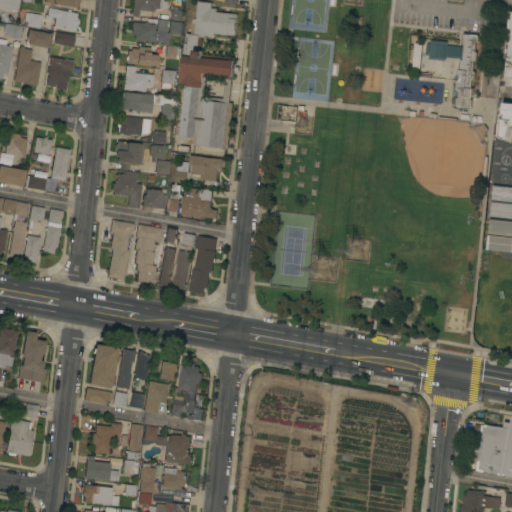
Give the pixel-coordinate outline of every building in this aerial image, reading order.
[(18,0),(16,13),(0,10),(0,0),(18,0)] [(79,0),(78,7),(76,7),(76,8),(71,7),(71,8),(48,4),(48,3),(44,2),(44,0),(79,0)] [(132,0),(166,0),(165,9),(154,8),(154,10),(152,10),(152,11),(138,10),(138,15),(131,15),(132,0)] [(212,2),(211,8),(217,8),(216,11),(237,14),(235,35),(214,33),(214,36),(208,35),(208,37),(202,37),(201,50),(202,51),(202,56),(234,60),(233,63),(235,63),(234,73),(232,73),(229,102),(233,103),(228,149),(193,145),(194,138),(179,136),(184,85),(185,86),(186,84),(179,83),(184,43),(187,43),(188,34),(194,34),(195,23),(192,23),(192,19),(193,20),(193,18),(196,18),(198,1),(212,2)] [(76,13),(75,18),(77,18),(76,26),(75,26),(74,30),(53,27),(54,17),(50,16),(50,20),(43,19),(44,14),(46,15),(47,8),(76,13)] [(170,9),(182,10),(181,21),(169,20),(170,9)] [(511,11),(511,127),(510,127),(508,136),(507,138),(505,139),(502,138),(501,136),(500,135),(504,102),(511,103),(511,86),(509,86),(510,78),(505,78),(507,57),(506,57),(510,11),(511,11)] [(25,12),(40,15),(39,22),(51,24),(50,30),(26,26),(27,21),(23,21),(25,12)] [(154,24),(153,30),(155,31),(157,19),(166,20),(165,32),(169,33),(168,44),(152,42),(152,41),(133,39),(134,34),(131,34),(132,21),(154,24)] [(169,21),(184,22),(182,33),(180,32),(180,34),(167,32),(169,21)] [(21,26),(18,39),(2,36),(5,23),(21,26)] [(50,33),(47,48),(27,44),(27,39),(25,39),(27,29),(50,33)] [(72,46),(53,43),(55,32),(74,35),(72,46)] [(479,35),(478,42),(476,42),(475,51),(477,52),(476,62),(474,62),(474,71),(476,71),(475,82),(472,81),(471,99),(472,99),(471,109),(467,109),(466,111),(459,111),(459,108),(455,108),(456,96),(455,96),(455,92),(457,92),(455,90),(456,84),(455,84),(455,80),(455,76),(457,77),(457,69),(459,69),(460,60),(462,60),(464,46),(462,45),(463,33),(479,35)] [(0,38),(6,40),(5,45),(12,46),(7,74),(2,73),(1,79),(0,78),(0,38)] [(430,44),(431,40),(447,42),(446,46),(462,47),(462,58),(459,58),(459,59),(445,57),(445,61),(429,59),(429,55),(425,55),(426,44),(430,44)] [(415,43),(418,43),(418,42),(420,42),(420,43),(423,43),(420,68),(413,67),(415,43)] [(165,45),(176,46),(176,47),(181,47),(180,57),(176,57),(176,58),(165,57),(165,45)] [(36,85),(13,81),(19,46),(23,46),(22,48),(31,49),(29,60),(39,62),(36,85)] [(130,51),(131,48),(137,48),(138,46),(150,47),(149,54),(158,55),(157,66),(126,63),(127,50),(130,51)] [(72,60),(71,70),(68,69),(64,90),(54,88),(54,86),(45,85),(47,73),(46,73),(47,67),(48,67),(50,57),(72,60)] [(122,88),(125,65),(135,66),(134,72),(153,74),(151,87),(145,87),(144,91),(122,88)] [(176,71),(174,84),(169,84),(169,89),(160,89),(161,83),(160,83),(161,69),(176,71)] [(120,109),(122,91),(152,95),(150,113),(120,109)] [(161,103),(162,96),(172,97),(172,104),(171,119),(159,118),(161,103)] [(128,134),(128,135),(122,135),(122,133),(118,133),(118,128),(116,126),(116,122),(119,122),(119,115),(150,119),(148,133),(139,135),(128,134)] [(153,131),(165,132),(164,143),(152,142),(153,131)] [(7,132),(17,134),(20,138),(26,139),(23,154),(20,154),(19,156),(3,154),(7,132)] [(42,138),(43,136),(46,137),(46,139),(51,140),(49,149),(51,149),(50,153),(48,153),(48,154),(32,151),(35,137),(42,138)] [(140,164),(128,163),(128,170),(119,169),(121,152),(115,151),(116,148),(114,148),(115,144),(116,144),(116,141),(142,144),(140,164)] [(163,159),(150,158),(150,155),(148,155),(149,145),(151,146),(151,144),(164,146),(163,159)] [(55,147),(69,149),(68,154),(70,155),(69,158),(67,157),(65,172),(67,173),(66,176),(64,175),(63,180),(49,178),(55,147)] [(223,159),(222,169),(218,168),(216,181),(201,179),(201,177),(193,176),(193,173),(192,173),(193,165),(189,164),(190,155),(223,159)] [(155,159),(169,161),(168,174),(154,173),(155,159)] [(186,182),(169,180),(170,163),(177,164),(178,163),(188,164),(186,182)] [(0,165),(25,170),(22,186),(0,182),(0,165)] [(41,190),(23,187),(25,176),(28,176),(29,170),(42,172),(41,178),(44,179),(41,190)] [(138,208),(126,207),(128,195),(117,194),(117,196),(114,196),(115,194),(114,194),(114,189),(111,189),(112,183),(115,183),(116,173),(123,174),(123,171),(135,172),(134,178),(135,179),(135,180),(136,180),(136,182),(134,182),(134,183),(141,184),(138,208)] [(44,178),(54,180),(51,192),(41,190),(44,179),(44,178)] [(492,184),(511,186),(511,201),(491,199),(492,184)] [(183,196),(190,197),(190,195),(186,195),(187,188),(200,189),(199,197),(201,198),(201,200),(211,201),(210,209),(217,209),(217,218),(201,217),(201,219),(197,218),(197,216),(190,216),(190,215),(181,214),(183,196)] [(160,190),(160,194),(166,195),(164,208),(141,206),(142,195),(144,195),(144,189),(160,190)] [(168,198),(180,199),(178,212),(167,211),(168,198)] [(15,200),(13,214),(1,212),(3,199),(15,200)] [(491,199),(511,201),(511,217),(489,215),(491,199)] [(27,203),(25,216),(13,214),(16,201),(27,203)] [(44,208),(41,221),(28,219),(30,205),(44,208)] [(62,211),(60,224),(46,222),(49,209),(62,211)] [(133,224),(132,230),(129,230),(128,236),(127,236),(125,249),(128,249),(122,279),(106,276),(111,248),(109,248),(112,233),(108,233),(111,219),(133,224)] [(511,221),(511,236),(488,234),(490,219),(511,221)] [(25,222),(20,249),(21,249),(21,252),(20,252),(19,257),(7,255),(12,230),(11,230),(11,227),(12,227),(13,220),(25,222)] [(160,228),(158,241),(153,240),(151,251),(153,252),(151,265),(155,265),(153,276),(154,276),(153,283),(135,280),(137,274),(135,274),(136,270),(135,270),(136,263),(133,262),(135,257),(134,256),(134,253),(135,253),(136,249),(133,249),(134,245),(133,244),(134,241),(135,241),(135,237),(134,237),(137,224),(160,228)] [(59,227),(54,254),(41,251),(46,225),(59,227)] [(177,229),(176,235),(178,236),(178,238),(176,238),(175,244),(164,243),(166,227),(177,229)] [(195,235),(193,247),(192,247),(192,250),(180,248),(181,245),(182,245),(184,233),(195,235)] [(35,263),(21,261),(26,235),(39,237),(35,263)] [(217,239),(215,251),(216,251),(212,272),(210,272),(207,288),(205,288),(204,293),(189,290),(193,268),(195,269),(198,248),(195,248),(197,235),(217,239)] [(511,237),(511,251),(487,250),(488,235),(511,237)] [(176,249),(174,263),(172,262),(170,276),(171,276),(169,288),(166,287),(166,286),(157,285),(158,282),(157,281),(157,279),(158,279),(163,252),(162,252),(162,250),(163,250),(164,247),(176,249)] [(191,252),(190,255),(191,255),(191,257),(190,257),(185,284),(186,284),(186,287),(185,287),(184,289),(175,288),(175,289),(172,288),(174,276),(175,277),(178,264),(176,263),(179,250),(191,252)] [(0,327),(9,329),(9,328),(14,329),(14,330),(16,330),(10,366),(4,365),(4,368),(0,368),(0,379),(5,380),(4,386),(0,385),(0,327)] [(36,332),(35,339),(45,341),(42,354),(40,353),(39,360),(43,361),(41,368),(44,369),(42,382),(16,378),(18,366),(21,366),(22,357),(20,357),(25,331),(36,332)] [(95,344),(117,348),(118,349),(118,351),(116,351),(110,387),(88,384),(95,344)] [(121,349),(130,351),(130,349),(133,349),(131,362),(129,362),(127,375),(128,375),(126,389),(114,386),(121,349)] [(137,351),(141,351),(141,353),(149,355),(144,379),(132,377),(137,351)] [(158,378),(161,361),(166,362),(166,361),(170,361),(170,363),(177,364),(174,381),(158,378)] [(187,366),(188,362),(195,363),(194,366),(199,366),(198,368),(200,368),(199,372),(203,373),(201,384),(197,383),(195,394),(197,394),(193,413),(183,411),(182,417),(171,415),(176,388),(178,388),(182,365),(187,366)] [(148,381),(168,384),(164,402),(158,401),(156,413),(142,410),(148,381)] [(111,392),(110,400),(106,399),(106,404),(83,400),(85,387),(111,392)] [(113,391),(125,393),(123,407),(111,405),(113,391)] [(131,392),(142,394),(140,409),(128,407),(131,392)] [(37,405),(35,418),(23,416),(25,403),(37,405)] [(511,477),(476,472),(482,437),(475,436),(478,421),(485,423),(485,424),(504,427),(505,422),(511,423),(511,415),(511,477)] [(28,421),(28,422),(30,422),(29,430),(32,430),(28,455),(17,454),(14,454),(14,455),(7,454),(7,453),(4,452),(4,450),(5,450),(9,428),(8,428),(10,418),(28,421)] [(109,426),(109,422),(120,424),(120,426),(125,426),(124,433),(120,433),(119,434),(112,434),(112,436),(109,436),(107,454),(92,452),(92,445),(90,445),(91,432),(94,433),(95,424),(109,426)] [(130,423),(142,425),(139,451),(127,449),(130,423)] [(156,427),(154,441),(148,439),(147,444),(140,443),(141,438),(142,438),(144,425),(156,427)] [(182,435),(182,434),(186,434),(186,436),(190,436),(189,454),(191,454),(190,463),(166,461),(166,460),(164,460),(166,436),(173,434),(182,435)] [(124,452),(138,453),(137,460),(123,459),(124,452)] [(84,456),(91,457),(91,462),(108,463),(107,471),(116,471),(115,481),(82,478),(84,456)] [(108,458),(120,459),(119,466),(108,465),(108,463),(107,463),(108,458)] [(133,461),(133,462),(137,462),(137,470),(136,470),(135,475),(121,474),(122,466),(121,466),(121,460),(133,461)] [(152,482),(159,482),(159,492),(152,491),(152,492),(139,491),(139,479),(138,479),(139,466),(141,467),(141,463),(148,463),(148,467),(154,468),(152,482)] [(182,489),(161,487),(162,479),(160,479),(161,475),(162,475),(163,467),(178,468),(178,471),(186,471),(186,475),(187,475),(186,484),(185,485),(182,486),(182,489)] [(111,487),(110,495),(118,496),(117,506),(80,501),(81,490),(82,490),(83,484),(111,487)] [(122,484),(134,486),(132,497),(121,496),(122,484)] [(484,491),(484,496),(500,497),(499,509),(485,507),(484,511),(461,511),(463,495),(468,496),(468,490),(484,491)] [(137,492),(149,493),(148,505),(136,504),(137,492)] [(511,505),(511,492),(504,492),(503,505),(511,505)] [(186,511),(146,511),(147,506),(154,506),(154,503),(164,504),(164,501),(169,502),(169,503),(183,504),(183,503),(187,504),(186,511)]
